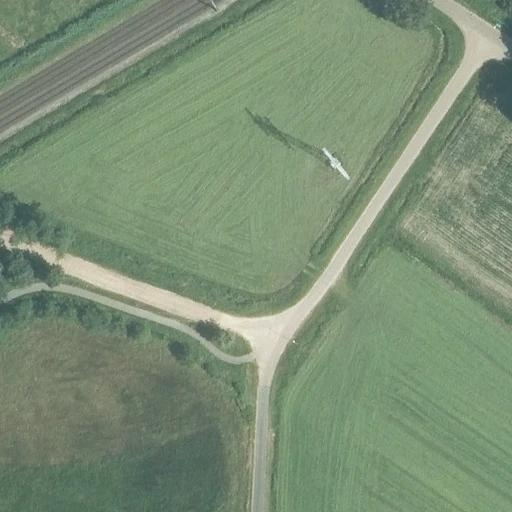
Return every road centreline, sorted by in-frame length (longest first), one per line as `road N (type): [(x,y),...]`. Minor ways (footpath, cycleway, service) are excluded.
road 1 (unclassified): [(269,325),(315,297),(487,33)]
road 2 (track): [(0,243),(219,320)]
road 3 (unclassified): [(269,325),(257,511)]
